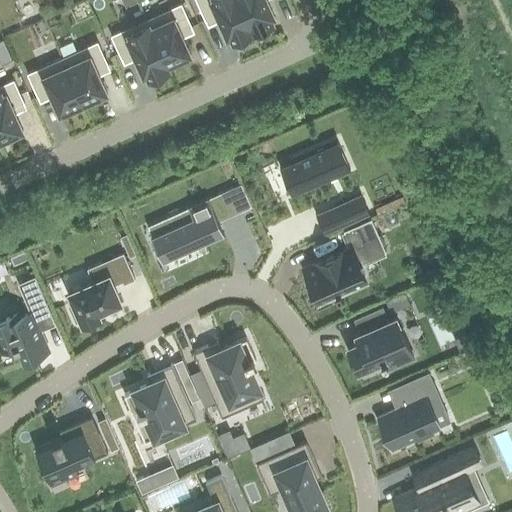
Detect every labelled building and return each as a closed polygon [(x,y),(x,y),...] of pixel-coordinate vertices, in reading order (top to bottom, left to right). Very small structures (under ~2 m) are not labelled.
[(252,31),(238,0),(195,0),(205,21),(217,15),(227,37),(230,36),(232,40),(252,31)] [(238,0),(252,31),(253,31),(273,22),(271,18),(274,16),(266,0),(238,0)] [(168,65),(190,54),(180,32),(192,27),(181,3),(146,19),(167,65),(168,65)] [(167,65),(146,19),(111,35),(121,59),(133,53),(143,75),(146,74),(148,78),(169,69),(168,65),(167,65)] [(62,57),(83,103),(82,103),(85,102),(87,105),(103,98),(102,95),(105,93),(104,93),(106,92),(96,70),(108,65),(97,41),(62,57)] [(83,103),(62,57),(27,73),(37,97),(49,91),(59,113),(82,103),(83,103)] [(0,140),(2,140),(3,143),(19,136),(18,133),(23,130),(13,108),(24,103),(14,79),(0,85),(0,140)] [(352,170),(339,139),(289,161),(302,191),(352,170)] [(241,184),(230,189),(240,212),(251,207),(241,184)] [(370,213),(362,193),(336,205),(345,225),(370,213)] [(208,198),(146,225),(152,238),(162,261),(224,233),(208,198)] [(354,228),(361,244),(305,269),(316,293),(318,299),(335,291),(337,296),(342,294),(340,289),(364,278),(358,264),(368,260),(372,258),(386,252),(371,219),(354,226),(354,228)] [(127,234),(121,237),(129,257),(135,255),(127,234)] [(135,280),(123,253),(112,258),(117,271),(68,292),(73,303),(68,305),(76,322),(80,320),(82,323),(99,316),(98,312),(121,302),(114,286),(123,283),(124,285),(135,280)] [(33,279),(19,285),(29,309),(44,303),(33,279)] [(355,319),(354,319),(360,333),(355,335),(359,342),(347,347),(358,371),(381,361),(381,362),(386,363),(389,368),(413,358),(396,317),(389,321),(383,307),(381,307),(383,310),(356,321),(355,319)] [(17,315),(0,322),(0,350),(14,344),(15,347),(18,346),(24,361),(48,351),(31,313),(19,318),(17,315)] [(222,417),(227,415),(227,414),(238,409),(234,399),(258,389),(252,375),(253,374),(248,364),(254,362),(254,360),(256,359),(246,338),(211,353),(208,346),(195,351),(193,352),(200,367),(222,417)] [(134,417),(144,413),(155,437),(196,418),(172,363),(157,370),(160,378),(124,394),(134,417)] [(395,387),(403,406),(379,417),(392,447),(416,437),(418,440),(432,434),(430,430),(438,427),(432,412),(443,407),(428,373),(395,387)] [(78,474),(75,466),(98,456),(108,452),(92,416),(89,417),(67,427),(70,434),(62,437),(62,436),(52,441),(52,442),(35,449),(39,459),(40,459),(48,478),(51,486),(52,485),(78,474)] [(218,435),(227,457),(239,452),(229,430),(218,435)] [(264,480),(277,474),(294,511),(310,511),(316,510),(316,511),(321,511),(320,508),(326,505),(313,477),(310,470),(317,467),(307,443),(306,441),(295,445),(289,431),(250,448),(256,463),(258,466),(264,480)] [(115,439),(107,442),(111,451),(118,447),(115,439)] [(415,474),(422,488),(396,499),(402,511),(448,511),(445,504),(448,502),(447,501),(461,494),(466,504),(475,500),(463,471),(479,464),(472,448),(415,474)] [(149,492),(186,476),(180,461),(143,477),(149,492)] [(214,502),(191,511),(237,511),(221,475),(206,482),(214,502)]
